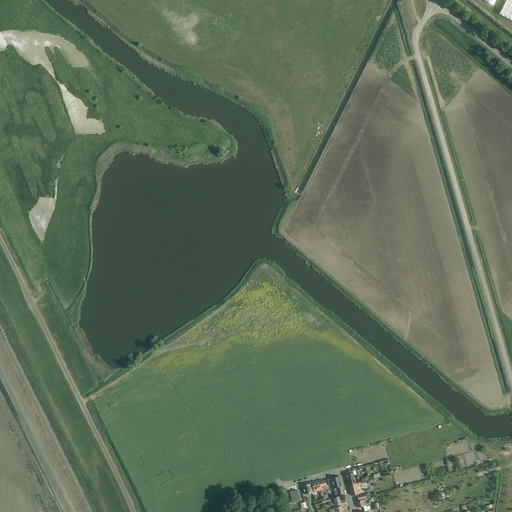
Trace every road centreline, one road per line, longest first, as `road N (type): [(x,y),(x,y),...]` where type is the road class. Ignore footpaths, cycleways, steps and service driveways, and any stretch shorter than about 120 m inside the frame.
road 1 (tertiary): [(511,380),(415,45),(438,3)]
road 2 (unclassified): [(133,511),(0,237)]
